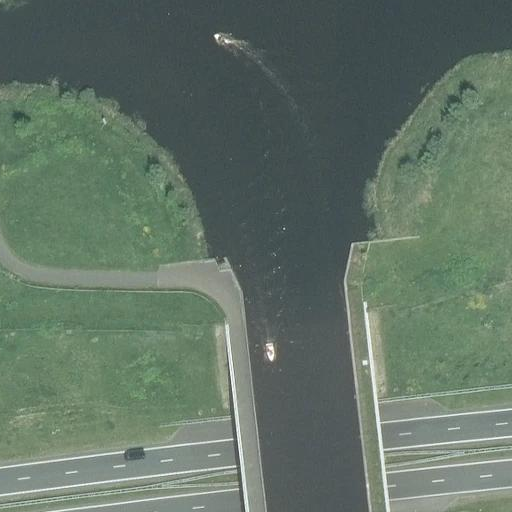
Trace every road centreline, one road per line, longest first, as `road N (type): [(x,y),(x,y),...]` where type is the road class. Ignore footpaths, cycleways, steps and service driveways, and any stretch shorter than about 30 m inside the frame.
road 1 (trunk): [(511,423),(0,482)]
road 2 (trunk): [(166,511),(511,474)]
